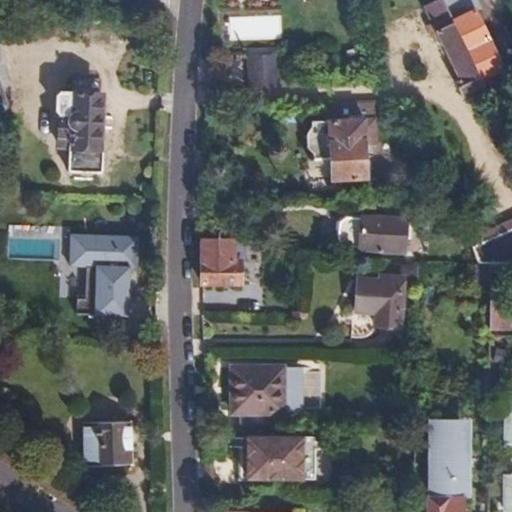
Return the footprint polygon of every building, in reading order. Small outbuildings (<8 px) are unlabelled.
[(166,10),(166,0),(138,0),(137,13),(165,15),(166,10)] [(480,84),(452,23),(450,21),(449,18),(448,15),(443,4),(429,10),(435,25),(428,28),(434,44),(442,40),(465,90),(480,84)] [(452,23),(475,13),(472,7),(449,18),(450,21),(452,23)] [(280,8),(227,9),(227,40),(281,39),(280,8)] [(502,70),(475,12),(475,13),(452,23),(480,84),(480,85),(487,82),(485,77),(499,71),(502,70)] [(247,57),(247,90),(288,89),(288,56),(247,57)] [(499,71),(485,77),(487,82),(480,85),(485,95),(496,89),(492,80),(501,75),(499,71)] [(294,78),(294,89),(314,89),(314,78),(294,78)] [(55,135),(54,137),(54,139),(55,141),(57,142),(59,143),(62,142),(63,140),(64,138),(72,139),(72,146),(66,146),(65,173),(101,174),(103,148),(97,147),(100,98),(77,96),(77,92),(58,91),(57,134),(55,135)] [(375,146),(372,104),(320,105),(321,123),(312,123),(312,131),(306,137),(307,151),(313,157),(313,163),(331,162),(333,181),(367,180),(365,146),(375,146)] [(0,124),(9,121),(7,106),(0,108),(0,124)] [(443,181),(435,183),(438,191),(445,189),(443,181)] [(511,217),(469,233),(482,270),(511,258),(511,217)] [(359,223),(344,223),(337,228),(337,244),(344,250),(359,250),(359,251),(404,251),(404,248),(403,248),(403,240),(400,240),(399,224),(404,224),(404,221),(359,222),(359,223)] [(65,314),(131,316),(133,236),(67,234),(65,314)] [(237,242),(204,240),(204,277),(204,285),(245,285),(245,264),(236,263),(237,242)] [(488,276),(488,294),(501,294),(501,277),(488,276)] [(336,280),(335,297),(354,297),(353,314),(381,315),(382,304),(381,303),(382,282),(336,280)] [(488,294),(487,329),(505,329),(506,327),(507,322),(511,322),(511,308),(506,308),(506,294),(501,294),(488,294)] [(245,410),(295,411),(295,366),(246,366),(245,410)] [(307,422),(318,422),(317,410),(295,411),(295,426),(307,426),(307,422)] [(511,445),(511,411),(501,411),(500,446),(511,445)] [(128,433),(83,435),(83,477),(129,476),(128,433)] [(423,483),(422,511),(457,511),(458,500),(443,500),(444,483),(458,483),(459,434),(431,434),(430,483),(423,483)] [(239,438),(238,479),(291,481),(292,440),(239,438)] [(511,474),(501,474),(499,509),(511,508),(511,474)]
